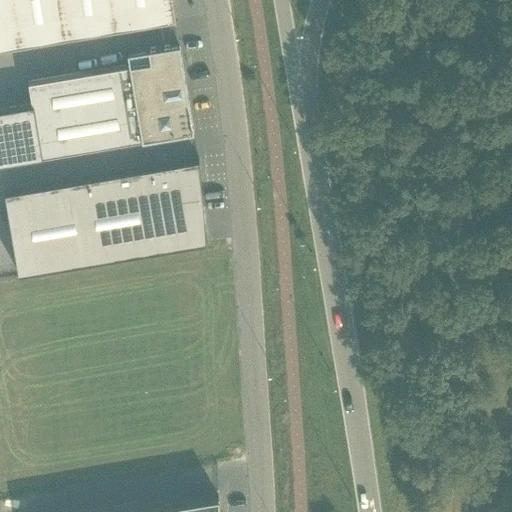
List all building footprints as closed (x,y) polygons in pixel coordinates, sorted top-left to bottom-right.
[(0,0),(0,49),(174,20),(171,0),(0,0)] [(0,163),(193,131),(187,95),(178,44),(145,49),(146,50),(148,50),(150,61),(129,65),(28,82),(31,104),(0,109),(0,163)] [(198,158),(4,191),(18,274),(206,242),(198,158)] [(203,280),(0,314),(0,367),(3,386),(209,351),(203,280)] [(211,373),(0,407),(0,500),(217,463),(211,373)] [(218,511),(218,496),(125,511),(218,511)]
